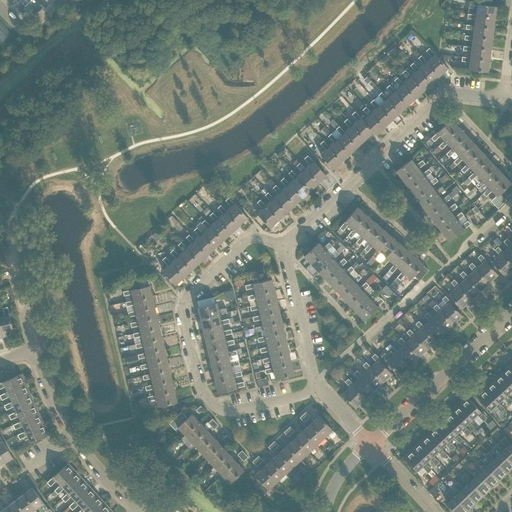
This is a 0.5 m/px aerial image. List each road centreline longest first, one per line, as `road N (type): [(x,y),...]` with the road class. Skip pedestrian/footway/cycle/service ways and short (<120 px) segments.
road 1 (residential): [(318,390),(231,412),(199,391),(182,304),(247,241),(283,246)]
road 2 (unclassified): [(283,246),(439,97),(502,99)]
road 3 (tertiary): [(370,446),(511,314)]
road 4 (unclassified): [(318,390),(283,246)]
road 5 (unclassified): [(33,350),(0,218)]
